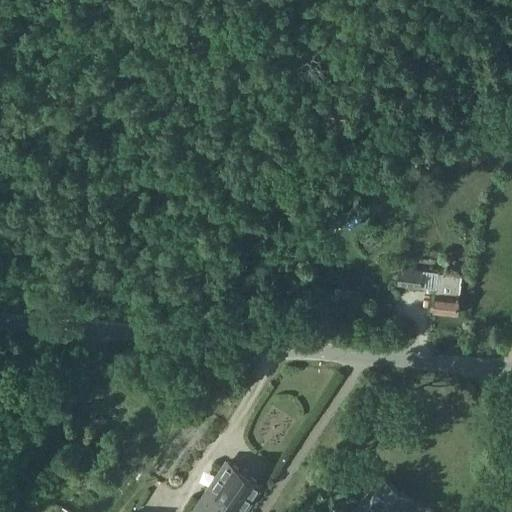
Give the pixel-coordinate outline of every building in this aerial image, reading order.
[(399,269),(398,286),(421,288),(423,272),(399,269)] [(423,272),(421,288),(436,290),(434,311),(458,314),(462,282),(462,275),(454,274),(443,273),(443,274),(423,272)] [(337,287),(335,296),(339,297),(339,298),(355,302),(357,291),(341,287),(341,288),(337,287)] [(209,489),(206,487),(197,501),(213,511),(217,511),(226,501),(239,510),(259,483),(228,461),(209,489)] [(370,499),(365,496),(354,511),(400,511),(411,496),(385,478),(370,499)] [(217,511),(213,511),(197,501),(189,511),(241,511),(239,510),(226,501),(217,511)]
